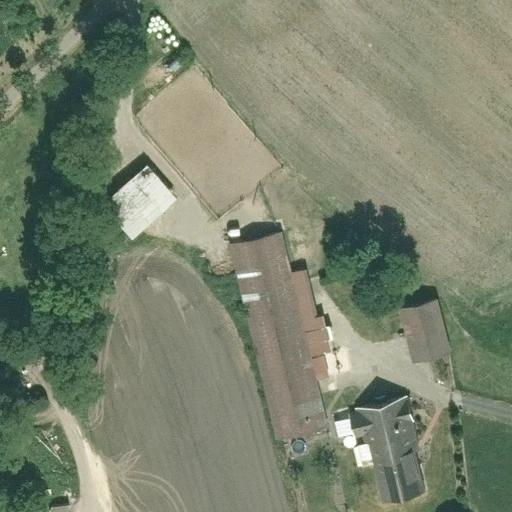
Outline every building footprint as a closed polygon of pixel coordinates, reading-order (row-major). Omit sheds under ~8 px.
[(169,52),(145,70),(154,83),(178,66),(169,52)] [(117,235),(165,194),(135,159),(87,199),(117,235)] [(272,224),(219,236),(266,435),(322,422),(305,349),(323,345),(314,307),(303,310),(292,265),(282,267),(272,224)] [(431,290),(391,301),(405,356),(445,346),(431,290)] [(347,404),(327,409),(334,438),(357,432),(372,494),(412,484),(394,413),(405,411),(399,384),(345,398),(347,404)]
